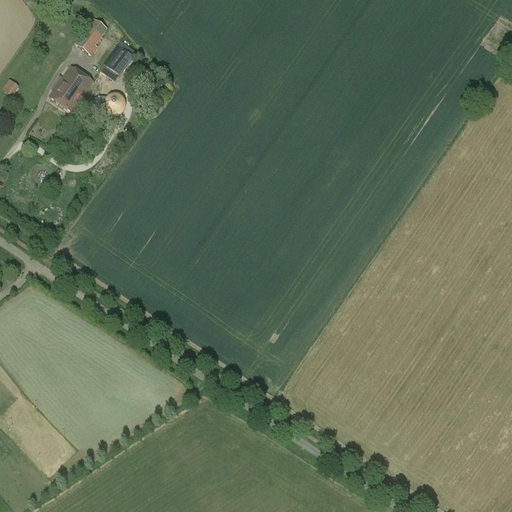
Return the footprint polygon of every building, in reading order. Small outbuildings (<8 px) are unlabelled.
[(107,31),(92,20),(74,45),(91,58),(97,49),(95,47),(107,31)] [(133,58),(117,47),(103,67),(119,78),(133,58)] [(73,115),(92,84),(70,69),(49,99),(59,106),(57,109),(63,113),(65,110),(73,115)] [(12,99),(20,88),(9,80),(1,91),(12,99)] [(96,115),(101,113),(102,116),(104,118),(107,120),(109,121),(112,121),(115,121),(117,121),(120,119),(122,118),(124,115),(125,113),(126,110),(124,110),(124,107),(125,107),(125,105),(123,103),(122,101),(120,100),(117,99),(115,99),(113,99),(111,100),(110,101),(109,102),(108,104),(107,103),(106,103),(104,103),(103,102),(101,102),(99,103),(98,103),(96,104),(94,105),(93,105),(92,105),(91,105),(90,105),(88,105),(86,106),(85,108),(84,109),(84,112),(84,115),(85,116),(86,117),(87,118),(88,119),(90,119),(93,119),(94,118),(95,117),(95,116),(96,115)]
